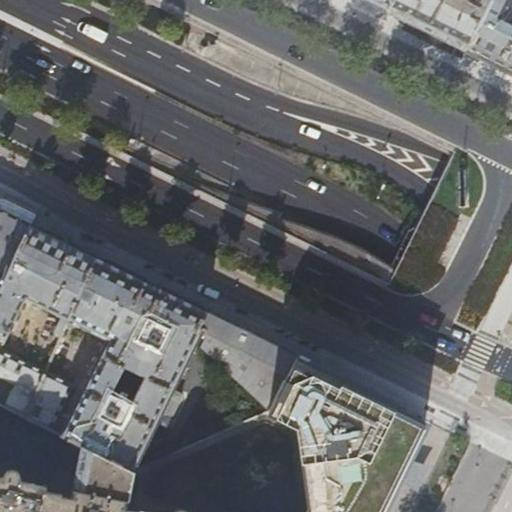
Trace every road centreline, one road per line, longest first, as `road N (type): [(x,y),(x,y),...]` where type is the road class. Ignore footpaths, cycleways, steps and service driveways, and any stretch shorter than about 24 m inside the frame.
road 1 (residential): [(511,422),(498,426),(0,178)]
road 2 (primary): [(0,115),(411,317)]
road 3 (trunk): [(0,46),(400,249)]
road 4 (primary): [(490,143),(199,0)]
road 5 (trunk): [(276,116),(35,0)]
road 6 (trunk): [(511,190),(444,154),(276,116)]
road 7 (residential): [(298,0),(511,102)]
road 8 (primary): [(411,317),(437,310),(497,204),(499,164),(490,143)]
road 9 (trunk): [(428,193),(276,116)]
road 10 (trunk): [(400,249),(486,303),(511,329)]
